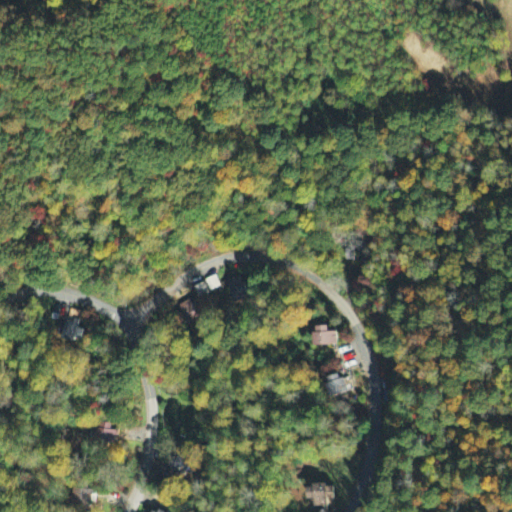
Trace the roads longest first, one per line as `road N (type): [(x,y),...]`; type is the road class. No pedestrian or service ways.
road 1 (residential): [(125,323),(219,260),(250,253),(311,277),(359,339),(370,387),(372,429),(346,511)]
road 2 (residential): [(127,511),(149,427),(149,385),(125,323)]
road 3 (residential): [(0,302),(43,289),(98,304),(125,323)]
